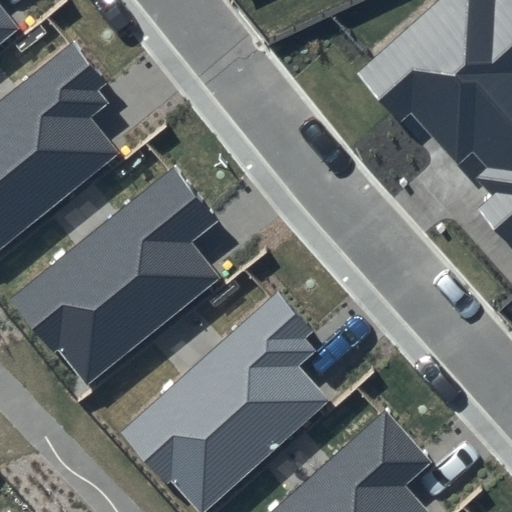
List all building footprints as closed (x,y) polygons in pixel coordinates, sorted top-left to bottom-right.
[(0,0),(0,43),(18,30),(0,6),(0,0)] [(492,0),(439,0),(356,74),(400,125),(413,114),(459,166),(473,153),(487,168),(476,179),(491,194),(475,208),(511,249),(511,0),(495,0),(494,1),(492,0)] [(119,96),(77,43),(0,103),(0,247),(119,152),(92,116),(119,96)] [(219,223),(177,170),(15,298),(85,387),(219,279),(192,243),(219,223)] [(322,345),(276,295),(122,434),(193,511),(204,511),(326,402),(296,368),(322,345)] [(432,464),(386,414),(276,511),(428,511),(406,486),(432,464)]
